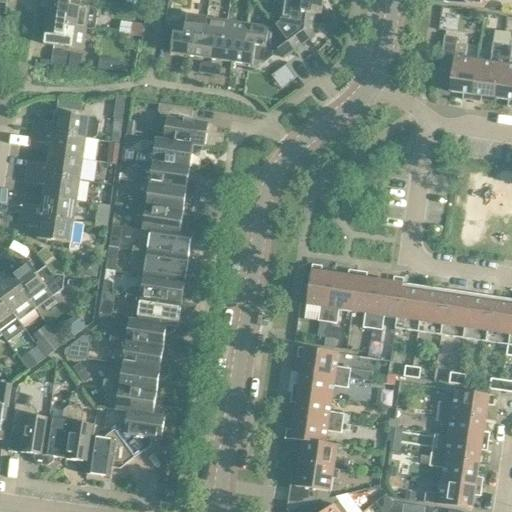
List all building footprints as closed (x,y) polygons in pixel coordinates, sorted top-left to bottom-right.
[(79,0),(49,0),(48,13),(67,16),(66,26),(85,29),(92,30),(95,27),(97,12),(95,9),(79,6),(79,0)] [(302,0),(302,1),(297,0),(282,0),(279,23),(276,25),(294,50),(312,37),(314,24),(325,26),(326,16),(320,15),(322,0),(302,0)] [(443,0),(443,2),(483,8),(484,0),(443,0)] [(45,34),(44,44),(82,50),(85,29),(66,26),(67,16),(48,13),(45,34)] [(204,38),(207,18),(186,15),(185,24),(175,22),(170,53),(191,56),(194,36),(204,38)] [(227,21),(207,18),(204,38),(194,36),(191,56),(211,59),(214,39),(224,41),(227,21)] [(247,24),(227,21),(224,41),(214,39),(211,59),(231,62),(234,42),(245,44),(247,24)] [(272,28),(247,24),(245,44),(234,42),(231,62),(252,65),(253,60),(264,62),(270,57),(271,48),(277,49),(284,58),(294,50),(276,25),(272,28)] [(477,61),(471,101),(480,102),(481,96),(494,98),(504,32),(494,30),(490,63),(477,61)] [(510,33),(504,32),(494,98),(508,100),(507,106),(511,106),(511,66),(509,66),(511,46),(509,45),(510,33)] [(471,101),(477,61),(464,59),(465,53),(455,52),(457,37),(444,36),(439,69),(452,71),(448,92),(463,94),(462,100),(471,101)] [(299,73),(307,85),(316,79),(299,56),(276,73),(284,84),(299,73)] [(209,74),(211,63),(203,62),(200,65),(198,73),(209,74)] [(219,65),(211,63),(209,74),(220,76),(221,68),(219,65)] [(192,109),(159,104),(158,112),(162,118),(166,118),(163,140),(202,146),(202,147),(205,147),(208,123),(191,120),(192,109)] [(95,118),(89,117),(56,112),(54,123),(34,120),(33,131),(86,138),(92,139),(97,136),(99,123),(95,118)] [(86,138),(33,131),(31,141),(51,144),(49,155),(83,159),(86,138)] [(143,150),(137,155),(134,151),(123,149),(122,157),(190,167),(192,155),(196,155),(202,151),(202,147),(202,146),(163,140),(155,139),(153,152),(143,150)] [(28,162),(27,173),(79,180),(83,159),(49,155),(48,165),(28,162)] [(190,167),(122,157),(121,159),(129,169),(136,164),(140,170),(151,172),(149,184),(196,191),(196,187),(192,180),(188,180),(190,167)] [(79,180),(27,173),(25,183),(45,186),(43,197),(76,201),(79,180)] [(196,191),(149,184),(147,197),(136,195),(130,200),(129,205),(183,212),(185,200),(189,200),(195,196),(196,191)] [(22,204),(20,215),(73,222),(76,201),(43,197),(42,207),(22,204)] [(183,212),(129,205),(129,209),(133,215),(144,217),(142,230),(150,231),(150,230),(189,236),(189,235),(190,232),(185,225),(181,225),(183,212)] [(73,222),(20,215),(19,225),(39,228),(37,239),(70,244),(69,249),(79,250),(83,224),(73,222)] [(96,216),(95,226),(107,227),(108,217),(96,216)] [(139,242),(137,243),(110,239),(109,247),(132,251),(188,259),(192,236),(189,235),(189,236),(150,230),(150,231),(148,243),(139,242)] [(132,251),(109,247),(108,255),(134,259),(136,262),(145,263),(143,275),(185,282),(188,259),(132,251)] [(6,251),(0,255),(0,260),(36,309),(62,289),(64,276),(51,274),(45,265),(35,272),(27,261),(18,267),(6,251)] [(36,309),(0,260),(0,278),(1,280),(0,280),(0,296),(17,319),(19,322),(36,309)] [(326,322),(334,274),(321,272),(322,266),(312,265),(306,305),(320,307),(317,321),(316,329),(326,331),(325,339),(338,341),(340,328),(326,325),(326,322)] [(348,276),(334,274),(326,322),(337,324),(339,310),(351,311),(357,271),(348,270),(348,276)] [(367,273),(357,271),(351,311),(365,313),(363,328),(372,329),(379,281),(366,279),(367,273)] [(185,282),(143,275),(141,288),(132,287),(126,291),(126,296),(181,304),(185,282)] [(379,281),(372,329),(382,330),(384,316),(396,318),(400,290),(402,290),(403,278),(394,277),(393,283),(379,281)] [(111,294),(113,283),(110,280),(104,279),(102,293),(111,294)] [(400,290),(396,318),(395,329),(417,332),(423,293),(402,290),(400,290)] [(423,293),(417,332),(440,336),(446,297),(423,293)] [(0,331),(17,319),(0,296),(0,331)] [(181,304),(126,296),(125,301),(129,307),(138,308),(136,320),(136,321),(176,326),(176,327),(178,328),(181,304)] [(469,300),(446,297),(440,336),(463,339),(469,300)] [(491,303),(469,300),(463,339),(486,342),(491,303)] [(511,321),(511,306),(491,303),(486,342),(508,346),(511,321)] [(110,335),(109,340),(163,347),(165,335),(169,335),(175,331),(176,327),(176,326),(136,321),(136,320),(129,319),(127,332),(116,331),(110,335)] [(51,330),(35,343),(46,357),(62,345),(51,330)] [(82,336),(65,349),(64,355),(87,359),(91,337),(82,336)] [(163,347),(109,340),(109,344),(113,350),(124,352),(122,364),(169,371),(170,367),(165,361),(161,360),(163,347)] [(301,371),(349,378),(350,369),(336,367),(338,353),(298,347),(297,357),(303,358),(301,371)] [(169,371),(122,364),(120,377),(110,376),(103,380),(103,385),(156,393),(158,380),(162,381),(168,376),(169,371)] [(419,379),(420,368),(405,366),(403,376),(419,379)] [(293,384),(291,393),(331,399),(333,386),(348,388),(349,378),(301,371),(299,385),(293,384)] [(465,375),(450,373),(448,383),(464,386),(465,375)] [(489,389),(511,392),(511,381),(490,379),(489,389)] [(0,439),(3,440),(11,385),(1,383),(0,389),(0,439)] [(156,393),(103,385),(102,389),(107,395),(117,397),(115,410),(127,412),(127,411),(162,416),(163,412),(158,406),(154,405),(156,393)] [(437,411),(485,419),(487,405),(493,406),(495,396),(455,390),(453,404),(439,402),(437,411)] [(331,399),(291,393),(290,402),(296,403),(294,416),(342,424),(344,414),(330,412),(331,399)] [(42,465),(49,418),(36,417),(37,413),(32,406),(15,404),(11,433),(23,435),(20,453),(33,455),(33,459),(37,465),(42,465)] [(61,420),(49,418),(42,465),(47,466),(53,462),(53,458),(66,459),(74,406),(69,405),(63,410),(61,420)] [(74,406),(66,459),(79,461),(78,465),(82,472),(86,472),(87,472),(92,437),(93,437),(95,425),(81,423),(83,413),(78,407),(74,406)] [(123,424),(114,430),(135,458),(150,447),(151,439),(161,440),(165,416),(162,416),(127,411),(127,412),(125,424),(123,424)] [(485,419),(437,411),(436,421),(450,423),(448,436),(488,442),(489,433),(483,432),(485,419)] [(342,424),(294,416),(292,430),(286,429),(285,439),(297,441),(297,440),(325,444),(327,431),(341,433),(342,424)] [(87,472),(86,472),(86,475),(110,478),(112,468),(119,469),(135,458),(114,430),(105,436),(105,439),(93,437),(92,437),(87,472)] [(488,442),(448,436),(446,449),(432,447),(430,457),(479,464),(481,450),(487,451),(488,442)] [(297,440),(297,441),(295,449),(301,450),(299,464),(339,469),(339,470),(347,471),(349,461),(335,459),(337,445),(325,444),(297,440)] [(479,464),(430,457),(429,466),(443,468),(441,481),(481,487),(483,478),(477,477),(479,464)] [(339,469),(299,464),(297,477),(291,476),(286,510),(316,502),(318,490),(330,492),(332,478),(338,479),(339,470),(339,469)] [(481,487),(441,481),(439,494),(425,492),(424,502),(472,510),(474,495),(480,496),(481,487)] [(323,511),(316,502),(286,510),(287,511),(338,511),(333,505),(323,511)]
